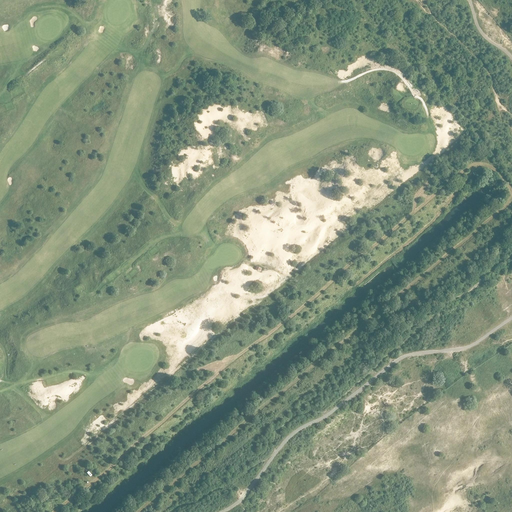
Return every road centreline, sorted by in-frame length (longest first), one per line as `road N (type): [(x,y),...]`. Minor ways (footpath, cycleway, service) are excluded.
road 1 (track): [(140,511),(505,206),(510,190),(486,164),(469,166),(53,511)]
road 2 (track): [(425,109),(447,117),(441,148),(423,165),(375,187),(321,233),(315,254),(0,509)]
road 3 (unknown): [(511,255),(337,402),(280,427),(270,456),(170,511)]
road 4 (unknown): [(422,0),(481,60),(511,116)]
